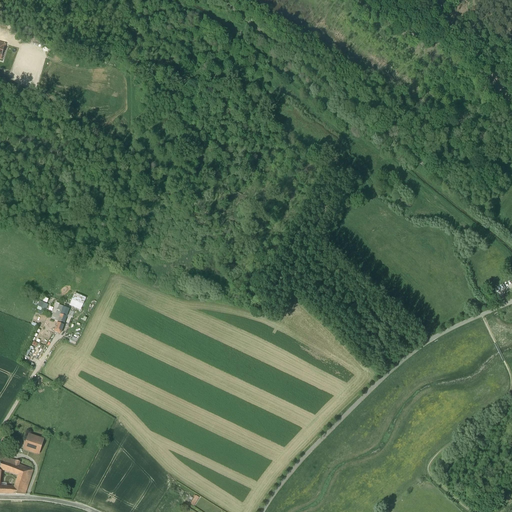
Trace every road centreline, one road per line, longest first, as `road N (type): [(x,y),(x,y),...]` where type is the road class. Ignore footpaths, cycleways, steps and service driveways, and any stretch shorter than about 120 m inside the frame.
road 1 (track): [(511,240),(221,0)]
road 2 (unclassified): [(262,511),(286,476),(398,363),(511,301)]
road 3 (track): [(371,0),(465,46),(511,99)]
